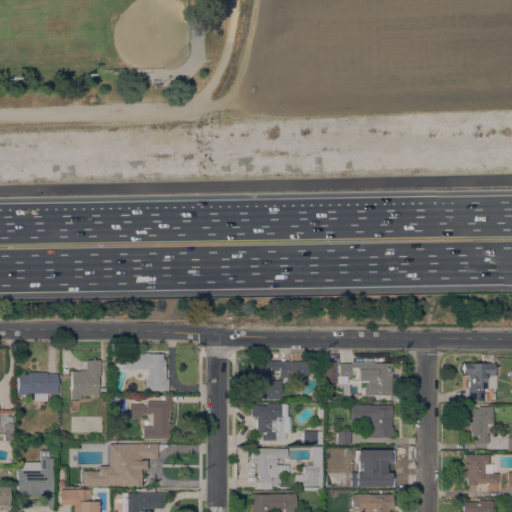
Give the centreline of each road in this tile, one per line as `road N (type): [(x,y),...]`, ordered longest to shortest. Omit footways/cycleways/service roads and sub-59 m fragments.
road 1 (track): [(511,173),(0,185)]
road 2 (motorway): [(0,265),(511,257)]
road 3 (tertiary): [(511,338),(0,331)]
road 4 (motorway): [(511,221),(0,228)]
road 5 (track): [(511,105),(251,113),(202,97)]
road 6 (tertiary): [(215,511),(215,334)]
road 7 (residential): [(425,338),(426,511)]
